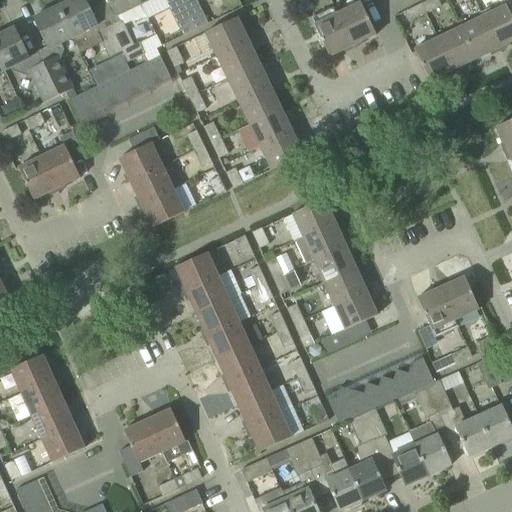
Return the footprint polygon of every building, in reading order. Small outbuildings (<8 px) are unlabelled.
[(109,58),(121,52),(109,27),(99,32),(83,0),(71,0),(57,7),(72,38),(78,50),(100,40),(109,58)] [(143,11),(140,5),(137,0),(107,0),(119,23),(123,21),(143,11)] [(165,0),(137,0),(140,5),(143,11),(147,19),(169,9),(165,0)] [(169,9),(177,26),(182,36),(194,30),(180,0),(165,0),(169,9)] [(180,0),(194,30),(207,24),(195,0),(180,0)] [(429,0),(420,5),(425,14),(441,7),(437,0),(429,0)] [(337,14),(352,47),(376,36),(360,4),(337,14)] [(420,5),(404,12),(409,22),(425,14),(420,5)] [(511,42),(511,18),(506,6),(483,17),(498,49),(511,42)] [(47,48),(37,53),(58,97),(71,91),(58,62),(63,50),(60,44),(72,38),(57,7),(33,19),(47,48)] [(329,58),(352,47),(337,14),(314,25),(329,58)] [(498,49),(483,17),(460,28),(475,61),(498,49)] [(215,57),(248,41),(237,18),(204,34),(215,57)] [(123,21),(119,23),(109,27),(121,52),(127,63),(144,55),(146,54),(140,43),(135,46),(123,21)] [(14,28),(0,34),(0,63),(4,72),(10,69),(34,78),(45,103),(58,97),(37,53),(28,57),(14,28)] [(475,61),(460,28),(437,39),(452,72),(475,61)] [(452,72),(437,39),(414,50),(429,83),(452,72)] [(248,41),(215,57),(226,80),(259,64),(248,41)] [(167,52),(174,68),(183,63),(176,48),(167,52)] [(171,79),(160,57),(148,62),(159,85),(171,79)] [(159,85),(148,62),(137,68),(148,90),(159,85)] [(259,64),(226,80),(237,103),(270,87),(259,64)] [(148,90),(137,68),(125,73),(136,96),(148,90)] [(136,96),(125,73),(114,79),(125,102),(136,96)] [(189,98),(198,93),(191,78),(182,83),(189,98)] [(125,102),(114,79),(102,85),(113,107),(125,102)] [(113,107),(102,85),(91,90),(102,113),(113,107)] [(270,87),(237,103),(248,126),(281,110),(270,87)] [(102,113),(91,90),(79,96),(90,118),(102,113)] [(189,98),(197,114),(206,109),(198,93),(189,98)] [(90,118),(79,96),(69,101),(80,123),(90,118)] [(281,110),(248,126),(259,148),(292,133),(281,110)] [(40,114),(24,121),(29,131),(44,124),(40,114)] [(511,120),(495,128),(506,151),(511,148),(511,120)] [(211,143),(220,139),(212,123),(204,128),(211,143)] [(5,143),(22,135),(18,125),(0,133),(5,143)] [(118,160),(119,162),(129,183),(162,167),(152,145),(160,141),(153,128),(128,140),(134,152),(118,160)] [(204,146),(196,131),(187,135),(195,151),(204,146)] [(41,157),(57,190),(80,178),(72,163),(84,157),(72,132),(59,138),(63,147),(41,157)] [(292,133),(259,148),(271,171),(303,156),(292,133)] [(220,139),(211,143),(219,159),(228,155),(220,139)] [(204,146),(195,151),(202,167),(211,163),(204,146)] [(41,157),(18,168),(33,201),(57,190),(41,157)] [(162,167),(129,183),(141,206),(173,190),(162,167)] [(243,185),(235,169),(226,173),(233,189),(243,185)] [(218,177),(209,182),(216,198),(226,193),(218,177)] [(173,190),(141,206),(152,229),(185,213),(173,190)] [(302,238),(335,223),(325,200),(292,215),(302,238)] [(313,261),(346,246),(335,223),(302,238),(303,239),(295,242),(305,265),(313,261)] [(252,233),(259,250),(277,241),(270,226),(262,229),(252,233)] [(242,257),(252,253),(245,236),(235,241),(242,257)] [(346,246),(313,261),(323,284),(356,269),(346,246)] [(174,268),(185,291),(218,276),(207,253),(174,268)] [(273,280),(282,275),(275,259),(265,264),(273,280)] [(256,287),(265,283),(258,267),(249,271),(256,287)] [(356,269),(323,284),(334,308),(367,293),(356,269)] [(273,280),(280,296),(301,286),(294,271),(283,276),(282,275),(273,280)] [(185,291),(195,315),(228,300),(218,276),(185,291)] [(455,321),(479,310),(464,277),(440,288),(455,321)] [(0,281),(0,302),(8,298),(0,281)] [(265,283),(256,287),(263,303),(272,299),(265,283)] [(455,321),(440,288),(417,298),(432,331),(455,321)] [(322,341),(327,353),(352,342),(347,330),(377,316),(367,293),(334,308),(344,331),(322,341)] [(195,315),(206,338),(239,323),(228,300),(195,315)] [(287,309),(294,326),(303,321),(296,305),(287,309)] [(277,333),(286,329),(279,313),(270,317),(277,333)] [(314,344),(303,321),(294,326),(305,348),(314,344)] [(206,338),(216,361),(249,346),(239,323),(206,338)] [(286,329),(277,333),(284,348),(293,344),(286,329)] [(491,337),(475,344),(479,354),(495,347),(491,337)] [(227,384),(260,369),(249,346),(216,361),(227,384)] [(460,351),(464,361),(472,357),(467,347),(460,351)] [(451,355),(456,365),(464,361),(460,351),(451,355)] [(10,370),(20,394),(53,379),(43,355),(10,370)] [(477,364),(488,390),(501,384),(489,358),(477,364)] [(298,379),(308,375),(304,367),(303,364),(300,359),(291,363),(298,379)] [(411,364),(408,374),(401,398),(413,392),(426,387),(434,383),(422,359),(411,364)] [(227,384),(237,407),(270,392),(260,369),(227,384)] [(401,398),(408,374),(396,371),(393,381),(386,405),(401,398)] [(315,391),(308,375),(298,379),(305,395),(315,391)] [(381,377),(378,387),(371,411),(375,410),(386,405),(393,381),(381,377)] [(64,402),(53,379),(20,394),(31,417),(64,402)] [(439,381),(434,383),(426,387),(447,432),(455,428),(468,458),(491,447),(478,417),(466,423),(459,408),(453,411),(439,381)] [(371,411),(378,387),(366,384),(363,394),(356,418),(362,415),(371,411)] [(351,391),(339,387),(336,398),(328,401),(339,426),(342,425),(351,391)] [(430,424),(409,433),(409,434),(414,446),(415,446),(428,476),(451,465),(438,436),(447,432),(426,387),(413,392),(425,419),(427,418),(430,424)] [(363,394),(351,391),(342,425),(349,421),(356,418),(363,394)] [(237,407),(248,430),(281,415),(270,392),(237,407)] [(74,425),(64,402),(31,417),(41,440),(74,425)] [(329,421),(321,405),(311,409),(318,426),(329,421)] [(511,429),(502,407),(478,417),(491,447),(511,437),(511,429)] [(162,453),(185,443),(170,409),(147,420),(162,453)] [(362,415),(381,457),(389,453),(383,438),(387,436),(375,410),(371,411),(362,415)] [(281,415),(248,430),(258,453),(291,438),(281,415)] [(356,418),(349,421),(361,447),(355,449),(362,466),(349,472),(362,501),(386,490),(373,461),(381,457),(362,415),(356,418)] [(123,431),(130,447),(118,452),(130,478),(143,472),(139,463),(162,453),(147,420),(123,431)] [(85,449),(74,425),(41,440),(52,463),(85,449)] [(361,501),(362,501),(349,472),(344,460),(331,465),(326,455),(320,458),(312,439),(299,444),(310,471),(320,466),(327,482),(326,482),(339,511),(348,507),(352,510),(362,506),(361,501)] [(290,460),(297,477),(310,471),(299,444),(285,450),(290,460)] [(415,446),(414,446),(391,457),(404,486),(428,476),(415,446)] [(246,483),(264,475),(272,472),(271,468),(270,468),(266,459),(240,471),(246,483)] [(21,477),(14,461),(4,465),(11,482),(21,477)] [(197,469),(179,477),(174,480),(178,489),(202,479),(197,469)] [(20,502),(43,492),(38,480),(15,491),(20,502)] [(178,489),(174,480),(158,487),(162,497),(178,489)] [(304,484),(282,494),(290,511),(318,511),(309,490),(307,490),(304,484)] [(11,501),(3,485),(0,486),(0,501),(2,505),(11,501)] [(280,489),(254,500),(259,511),(261,511),(262,511),(290,511),(282,494),(280,489)] [(196,490),(178,499),(165,504),(168,511),(185,511),(202,504),(196,490)] [(24,511),(29,511),(49,503),(43,492),(20,502),(24,511)] [(52,511),(49,503),(29,511),(52,511)]
